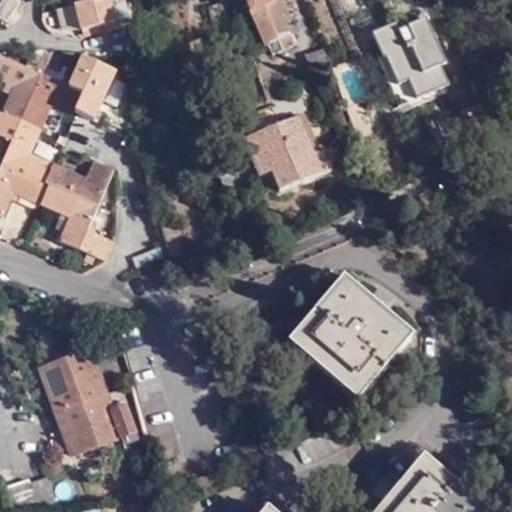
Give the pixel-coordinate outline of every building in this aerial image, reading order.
[(0,0),(0,20),(4,23),(19,1),(18,0),(0,0)] [(83,0),(84,3),(75,5),(56,10),(61,31),(79,26),(81,31),(130,19),(125,0),(83,0)] [(277,0),(275,1),(274,0),(241,0),(264,50),(266,49),(269,57),(290,49),(282,29),(288,25),(278,2),(282,0),(277,0)] [(404,80),(411,98),(443,84),(434,66),(439,64),(419,19),(394,31),(391,25),(367,35),(378,56),(379,59),(381,58),(393,85),(404,80)] [(299,57),(304,69),(328,59),(321,47),(299,57)] [(0,137),(9,141),(0,163),(0,216),(1,217),(11,195),(58,214),(66,217),(60,233),(56,242),(104,262),(112,243),(86,231),(111,170),(91,162),(84,178),(29,155),(50,102),(92,119),(112,71),(79,57),(67,86),(52,80),(62,54),(51,50),(51,52),(44,49),(30,51),(23,68),(0,58),(0,82),(3,83),(0,91),(0,92),(8,95),(0,114),(0,113),(0,137)] [(394,106),(411,98),(404,80),(393,85),(381,58),(379,59),(378,56),(372,59),(394,106)] [(450,140),(433,109),(417,118),(434,149),(450,140)] [(293,117),(238,141),(253,179),(266,174),(272,192),(325,171),(317,152),(309,155),(293,117)] [(58,214),(52,229),(60,233),(66,217),(58,214)] [(165,260),(161,247),(131,258),(135,271),(165,260)] [(372,300),(339,272),(308,306),(284,338),(354,397),(409,330),(372,300)] [(97,351),(107,379),(111,377),(113,381),(122,377),(121,374),(126,371),(115,344),(97,351)] [(61,417),(114,396),(107,379),(97,351),(44,372),(61,417)] [(119,409),(114,396),(61,417),(76,458),(140,433),(129,405),(119,409)] [(485,511),(486,511),(418,452),(393,482),(367,511),(485,511)] [(15,511),(43,511),(33,487),(30,480),(6,490),(15,511)] [(43,511),(60,511),(48,480),(33,487),(43,511)] [(272,511),(260,501),(250,511),(272,511)] [(155,511),(155,502),(148,503),(145,503),(136,504),(128,505),(107,507),(108,511),(155,511)]
